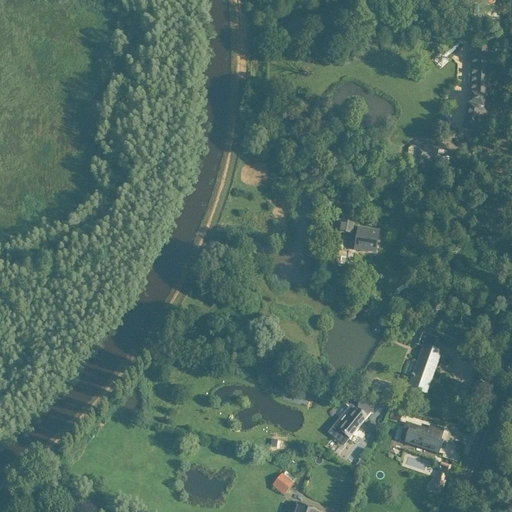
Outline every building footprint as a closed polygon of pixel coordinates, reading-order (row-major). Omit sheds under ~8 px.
[(472,132),(471,138),(478,140),(478,138),(481,139),(487,115),(494,117),(500,114),(501,108),(498,102),(490,100),(491,57),(494,58),(494,44),(472,43),(471,97),(472,98),(470,106),(469,106),(463,130),(472,132)] [(434,56),(442,65),(451,58),(443,48),(434,56)] [(437,147),(417,146),(416,147),(412,147),(409,150),(408,162),(411,165),(416,166),(417,166),(416,176),(432,176),(432,167),(436,167),(437,147)] [(341,222),(339,233),(352,236),(354,225),(341,222)] [(354,248),(354,249),(372,252),(375,235),(357,232),(356,237),(354,248)] [(422,393),(426,394),(430,381),(429,380),(431,377),(435,368),(433,367),(435,361),(437,361),(440,354),(434,351),(438,339),(422,333),(417,346),(424,349),(416,371),(421,373),(419,379),(412,377),(411,379),(413,379),(410,388),(418,391),(418,393),(421,394),(422,393)] [(375,381),(372,391),(391,397),(394,386),(375,381)] [(335,427),(330,434),(335,438),(344,446),(349,439),(349,440),(367,419),(371,414),(372,414),(374,405),(360,402),(358,410),(357,411),(357,410),(354,414),(349,409),(334,427),(335,427)] [(400,422),(401,414),(393,412),(391,419),(400,422)] [(405,423),(403,430),(409,432),(405,443),(439,454),(442,443),(434,440),(435,438),(426,436),(428,430),(405,423)] [(273,430),(273,440),(287,441),(287,431),(273,430)] [(357,432),(345,449),(356,457),(368,439),(357,432)] [(360,460),(355,468),(360,471),(365,464),(360,460)] [(283,476),(273,487),(284,496),(293,485),(283,476)]
